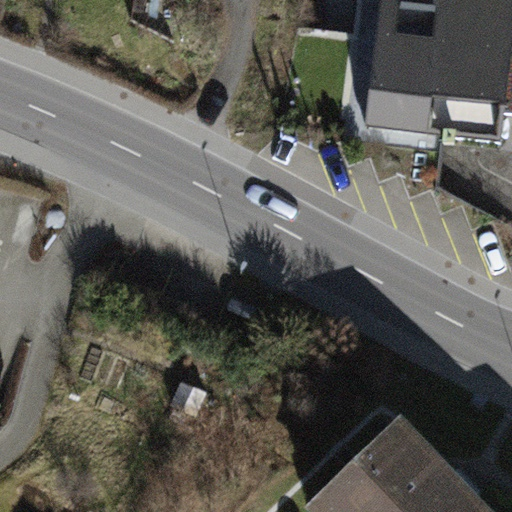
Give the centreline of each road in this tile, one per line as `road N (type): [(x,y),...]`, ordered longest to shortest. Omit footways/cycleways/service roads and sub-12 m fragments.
road 1 (secondary): [(511,344),(186,177),(0,95)]
road 2 (unknown): [(186,177),(247,0)]
